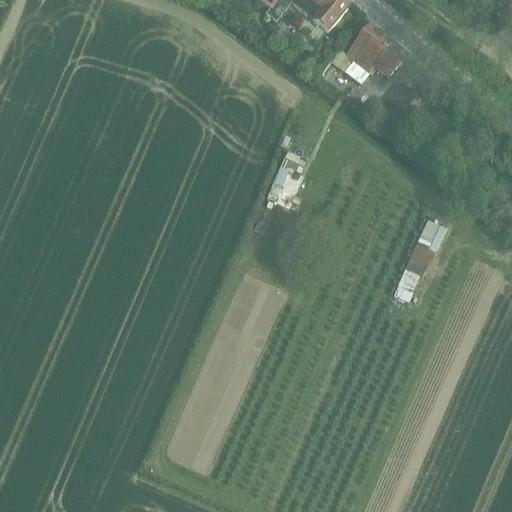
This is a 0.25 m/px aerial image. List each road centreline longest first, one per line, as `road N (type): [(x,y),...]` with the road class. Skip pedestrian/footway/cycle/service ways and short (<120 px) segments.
road 1 (tertiary): [(511,123),(364,0)]
road 2 (track): [(428,54),(447,138),(511,204)]
road 3 (track): [(420,312),(455,244),(488,249),(511,265)]
